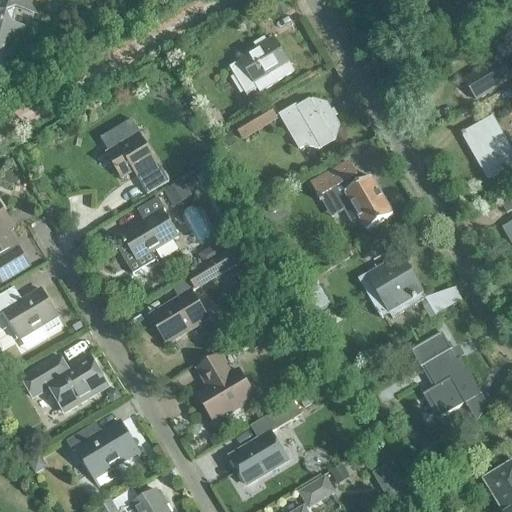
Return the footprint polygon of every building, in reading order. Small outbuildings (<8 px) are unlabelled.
[(0,0),(0,48),(29,31),(10,26),(14,10),(10,4),(15,0),(0,0)] [(230,70),(247,98),(257,91),(254,87),(289,66),(274,41),(239,62),(240,64),(230,70)] [(316,128),(333,118),(326,106),(312,102),(299,110),(296,106),(279,116),(291,137),(314,124),(316,128)] [(234,126),(243,142),(279,121),(270,105),(234,126)] [(314,124),(291,137),(299,152),(307,147),(318,151),(335,141),(338,127),(333,118),(316,128),(314,124)] [(507,176),(511,173),(511,153),(492,118),(462,135),(476,160),(479,158),(492,180),(506,172),(507,176)] [(133,172),(136,178),(157,165),(140,136),(107,156),(120,179),(133,172)] [(349,164),(325,178),(312,185),(320,198),(333,190),(352,224),(360,220),(367,232),(393,217),(371,179),(358,186),(354,179),(357,178),(349,164)] [(159,263),(153,254),(178,239),(163,213),(165,212),(158,200),(137,212),(144,224),(122,238),(125,243),(123,244),(124,246),(116,251),(116,252),(118,251),(133,276),(156,262),(158,264),(159,263)] [(0,281),(2,285),(29,269),(1,221),(6,218),(0,207),(0,281)] [(511,222),(503,228),(511,244),(511,222)] [(150,318),(167,346),(208,321),(191,294),(236,267),(229,254),(172,289),(179,300),(150,318)] [(427,299),(426,300),(418,287),(405,266),(391,262),(359,280),(382,319),(390,315),(393,320),(421,303),(424,308),(423,309),(430,321),(437,318),(436,317),(463,302),(456,289),(427,299)] [(315,307),(318,313),(333,304),(321,284),(325,282),(322,276),(302,288),(309,299),(304,302),(309,311),(315,307)] [(45,335),(61,326),(41,291),(16,306),(8,293),(0,297),(0,317),(4,314),(20,342),(41,329),(45,335)] [(442,335),(411,353),(421,370),(424,368),(436,389),(427,394),(442,419),(449,415),(465,405),(482,395),(461,360),(458,362),(456,363),(450,353),(452,351),(442,335)] [(64,415),(108,388),(90,358),(67,372),(60,358),(21,381),(33,400),(49,390),(64,415)] [(238,372),(231,377),(220,358),(197,371),(204,383),(206,382),(211,388),(197,396),(214,424),(255,400),(238,372)] [(267,418),(276,432),(301,417),(293,403),(267,418)] [(113,470),(138,454),(120,424),(102,435),(103,437),(96,442),(88,429),(66,443),(72,454),(76,451),(99,488),(117,477),(113,470)] [(230,459),(247,487),(287,463),(270,434),(230,459)] [(511,511),(511,460),(482,479),(501,511),(511,511)] [(343,466),(332,473),(339,485),(350,478),(343,466)] [(387,467),(376,474),(381,483),(392,476),(387,467)] [(302,495),(310,507),(331,494),(324,482),(302,495)] [(168,511),(157,492),(139,502),(133,491),(98,511),(125,511),(131,509),(133,511),(168,511)]
